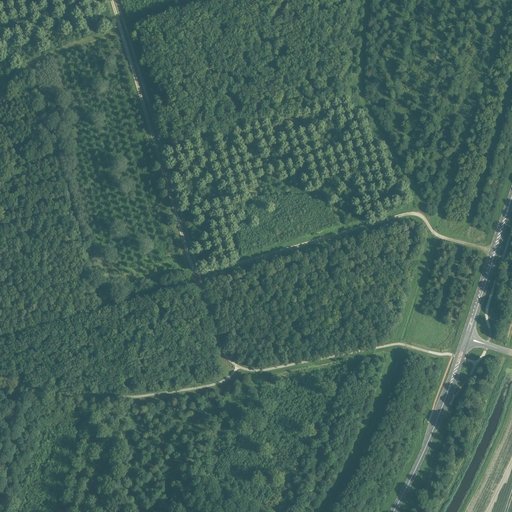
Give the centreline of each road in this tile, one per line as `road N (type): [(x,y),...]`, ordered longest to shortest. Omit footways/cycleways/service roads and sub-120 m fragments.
road 1 (track): [(494,251),(437,236),(417,214),(198,275),(116,0)]
road 2 (secondary): [(392,511),(466,338)]
road 3 (secondary): [(466,338),(511,194)]
road 4 (track): [(134,396),(91,511)]
